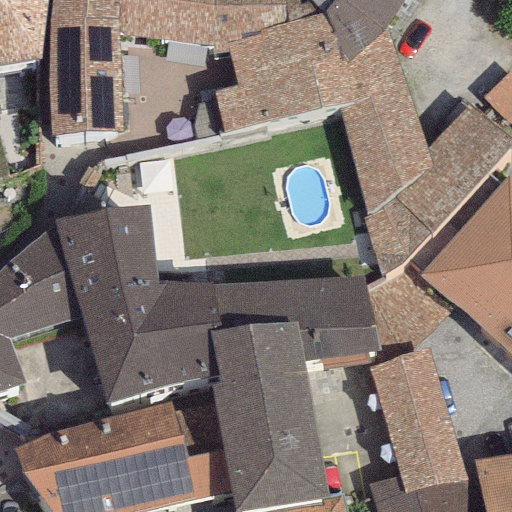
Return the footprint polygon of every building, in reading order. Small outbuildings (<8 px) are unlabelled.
[(46,0),(0,0),(0,87),(42,84),(46,0)] [(140,59),(142,0),(76,0),(71,160),(137,156),(140,59)] [(349,37),(311,1),(294,0),(142,0),(140,59),(233,68),(241,108),(218,113),(230,149),(341,131),(333,88),(361,79),(349,37)] [(361,79),(382,72),(437,0),(311,0),(311,1),(349,37),(361,79)] [(451,181),(433,144),(406,65),(382,72),(361,79),(333,88),(341,131),(374,233),(396,224),(451,181)] [(485,110),(511,130),(511,128),(511,88),(506,83),(485,110)] [(511,145),(469,111),(433,144),(451,181),(396,224),(374,233),(392,286),(417,283),(511,191),(511,145)] [(511,204),(437,288),(511,354),(511,204)] [(0,306),(0,416),(0,417),(41,407),(20,360),(100,333),(126,428),(232,399),(233,406),(246,476),(252,511),(357,511),(329,386),(321,351),(242,360),(230,302),(174,305),(163,229),(69,245),(0,306)] [(480,511),(482,501),(440,367),(400,376),(428,491),(407,495),(388,499),(392,511),(480,511)] [(185,426),(34,471),(58,511),(252,511),(246,476),(207,482),(185,426)] [(511,511),(511,473),(485,477),(496,511),(511,511)]
